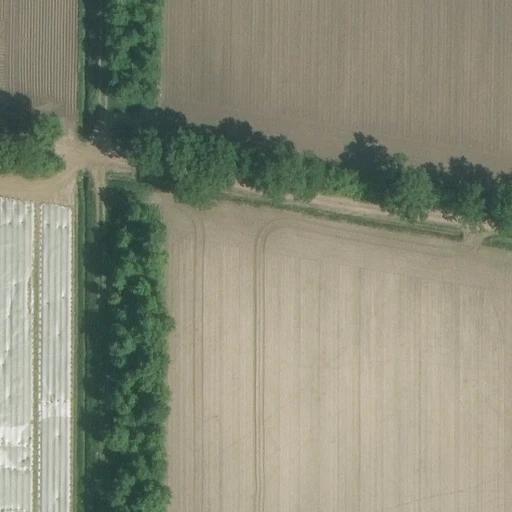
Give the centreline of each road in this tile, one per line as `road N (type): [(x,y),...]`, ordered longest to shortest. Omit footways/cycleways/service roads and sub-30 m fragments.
road 1 (track): [(511,227),(102,156)]
road 2 (track): [(103,511),(102,156)]
road 3 (track): [(102,156),(105,0)]
